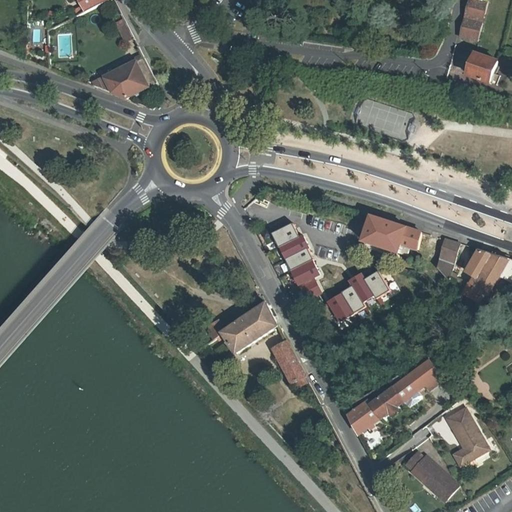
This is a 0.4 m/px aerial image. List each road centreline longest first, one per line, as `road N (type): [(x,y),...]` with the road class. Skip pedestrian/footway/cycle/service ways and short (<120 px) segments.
road 1 (residential): [(388,511),(223,209)]
road 2 (residential): [(462,0),(449,53),(436,68),(193,39)]
road 3 (primary): [(511,218),(230,134)]
road 4 (primary): [(232,173),(253,169),(337,184),(511,243)]
road 5 (secondary): [(141,196),(0,349)]
road 6 (primary): [(164,121),(0,73)]
road 7 (primary): [(0,90),(148,148)]
